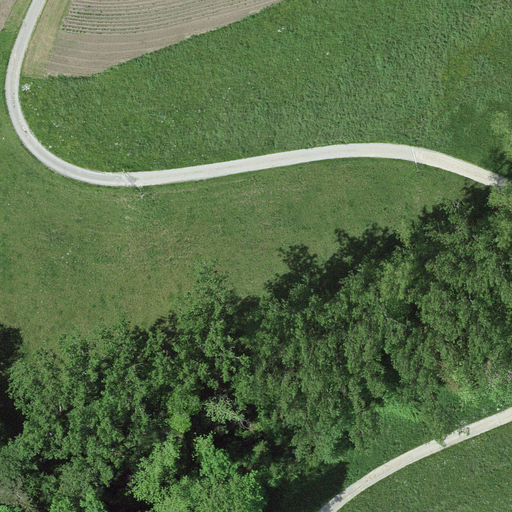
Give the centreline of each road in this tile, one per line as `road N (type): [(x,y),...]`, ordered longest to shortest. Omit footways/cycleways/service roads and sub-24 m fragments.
road 1 (track): [(75,172),(113,181),(368,150),(434,158),(511,188)]
road 2 (unclassified): [(40,0),(16,51),(12,101),(34,147),(75,172)]
